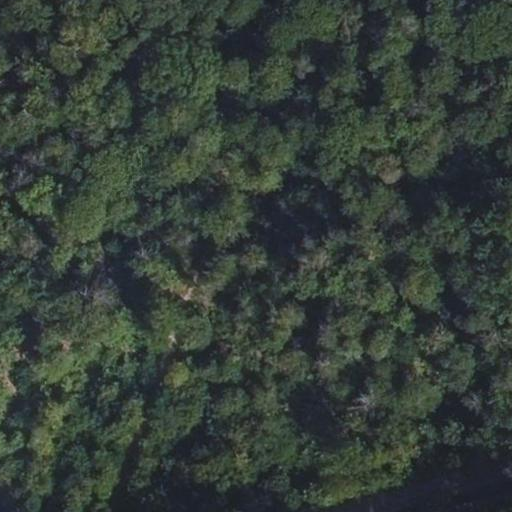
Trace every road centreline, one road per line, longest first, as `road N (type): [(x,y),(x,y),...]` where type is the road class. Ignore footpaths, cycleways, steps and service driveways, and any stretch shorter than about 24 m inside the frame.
road 1 (track): [(121,511),(172,337),(315,225),(511,230)]
road 2 (track): [(172,337),(265,0)]
road 3 (unclassified): [(511,470),(364,511)]
